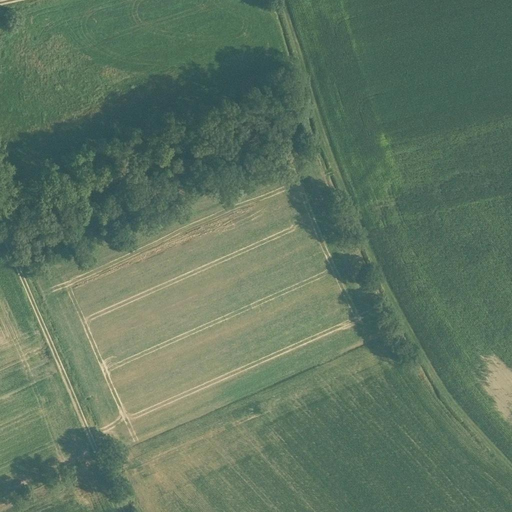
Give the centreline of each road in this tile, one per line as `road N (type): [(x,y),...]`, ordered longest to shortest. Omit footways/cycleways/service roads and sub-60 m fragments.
road 1 (track): [(511,469),(471,428),(411,340),(326,152),(279,0)]
road 2 (track): [(0,211),(128,511)]
